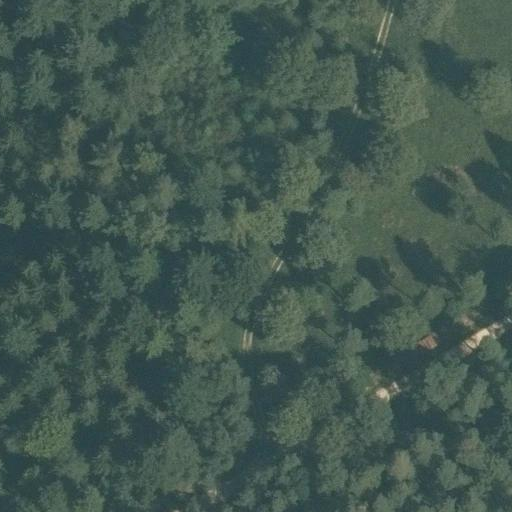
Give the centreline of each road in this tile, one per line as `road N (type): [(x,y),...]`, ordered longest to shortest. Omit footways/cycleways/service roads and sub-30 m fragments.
road 1 (track): [(283,473),(257,409),(249,331),(359,112),(393,0)]
road 2 (track): [(511,341),(283,473)]
